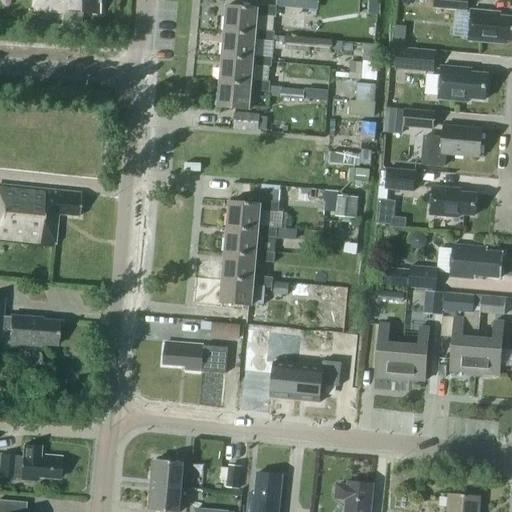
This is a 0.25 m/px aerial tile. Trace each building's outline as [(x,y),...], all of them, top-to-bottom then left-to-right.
[(36,0),(36,9),(69,11),(70,5),(86,6),(85,13),(102,14),(102,0),(36,0)] [(466,11),(467,0),(435,0),(434,7),(466,11)] [(277,5),(258,3),(257,8),(228,5),(226,30),(257,33),(258,29),(259,14),(276,15),(277,5)] [(511,40),(511,17),(499,17),(499,13),(472,10),(469,40),(506,44),(507,40),(511,40)] [(407,26),(394,25),(393,45),(405,46),(407,26)] [(257,39),(274,41),(275,31),(258,29),(257,33),(226,30),(224,55),(255,58),(255,54),(257,39)] [(342,50),(342,41),(286,37),(285,46),(342,50)] [(396,69),(434,72),(436,51),(398,47),(396,69)] [(254,64),(272,65),(273,55),(255,54),(255,58),(224,55),(221,80),(252,83),(253,79),(254,64)] [(362,74),(361,78),(375,80),(377,62),(363,61),(363,62),(351,61),(350,73),(362,74)] [(442,66),(439,99),(469,102),(469,98),(485,100),(488,74),(471,73),(471,69),(442,66)] [(252,89),(270,91),(271,81),(253,79),(252,83),(221,80),(219,106),(250,109),(252,89)] [(282,89),(281,97),(303,99),(304,91),(282,89)] [(306,90),(305,99),(327,101),(328,92),(306,90)] [(356,101),(350,101),(349,117),(373,119),(374,103),(356,101)] [(404,127),(435,129),(436,111),(405,109),(405,110),(404,127)] [(261,117),(261,114),(236,112),(235,129),(259,131),(260,129),(267,130),(268,118),(261,117)] [(444,154),(480,157),(482,129),(444,126),(443,138),(425,137),(422,164),(443,166),(444,154)] [(370,164),(372,150),(362,150),(360,164),(370,164)] [(331,151),(330,162),(355,163),(355,152),(331,151)] [(352,168),(351,182),(369,184),(370,170),(352,168)] [(386,186),(386,190),(388,190),(415,192),(417,171),(388,168),(388,172),(381,172),(380,186),(386,186)] [(77,218),(80,196),(0,186),(0,241),(54,247),(58,215),(77,218)] [(380,186),(379,199),(380,200),(387,200),(388,190),(386,190),(386,186),(380,186)] [(475,215),(476,194),(460,193),(461,189),(433,187),(430,215),(458,217),(459,214),(475,215)] [(261,188),(260,204),(231,201),(228,227),(259,230),(259,226),(261,210),(279,211),(281,190),(261,188)] [(358,197),(342,195),(340,216),(356,218),(358,197)] [(378,215),(377,223),(393,225),(394,217),(378,215)] [(258,235),(277,237),(277,232),(277,227),(259,226),(259,230),(228,227),(226,252),(257,255),(257,250),(258,235)] [(277,237),(276,239),(285,240),(286,228),(282,228),(277,227),(277,232),(277,237)] [(501,278),(503,253),(487,251),(488,248),(453,245),(450,276),(475,279),(476,275),(501,278)] [(256,260),(274,262),(275,252),(257,250),(257,255),(226,252),(224,277),(254,280),(255,275),(256,260)] [(385,268),(383,285),(437,290),(440,269),(411,266),(411,271),(385,268)] [(254,285),(272,287),(273,276),(255,275),(254,280),(224,277),(221,303),(252,305),(254,285)] [(288,295),(289,283),(275,281),(274,293),(288,295)] [(379,300),(404,302),(405,293),(380,291),(379,300)] [(447,293),(434,292),(432,315),(445,316),(447,293)] [(446,310),(474,312),(475,295),(447,293),(446,310)] [(480,313),(505,316),(507,298),(482,296),(480,313)] [(4,300),(0,299),(0,331),(1,331),(1,330),(10,330),(9,344),(40,346),(40,344),(57,346),(59,321),(42,320),(42,318),(11,316),(11,317),(2,316),(4,300)] [(450,370),(475,373),(478,337),(464,336),(465,318),(456,317),(454,336),(453,336),(450,370)] [(478,337),(475,373),(500,375),(503,340),(502,340),(504,321),(494,320),(493,338),(478,337)] [(376,377),(401,379),(404,344),(389,343),(391,325),(381,324),(380,343),(379,343),(376,377)] [(404,344),(401,379),(425,380),(427,347),(428,328),(420,327),(418,345),(404,344)] [(241,328),(240,359),(286,360),(287,329),(241,328)] [(186,370),(226,374),(228,348),(166,342),(164,364),(186,366),(186,370)] [(276,362),(272,398),(297,401),(302,366),(276,362)] [(302,366),(297,401),(323,404),(327,369),(302,366)] [(1,455),(0,466),(0,477),(21,479),(21,480),(37,481),(37,477),(59,479),(61,457),(40,456),(40,447),(23,446),(22,457),(1,455)] [(155,461),(153,485),(182,487),(184,463),(155,461)] [(229,468),(227,487),(239,488),(241,469),(229,468)] [(248,511),(279,511),(283,476),(258,474),(255,499),(250,499),(248,511)] [(335,488),(335,494),(338,498),(346,499),(344,511),(370,511),(374,485),(348,483),(348,485),(339,484),(335,488)] [(153,485),(153,486),(151,510),(173,511),(180,511),(182,487),(153,485)] [(478,511),(480,497),(450,495),(448,511),(478,511)] [(0,511),(24,511),(25,503),(0,500),(0,511)]
